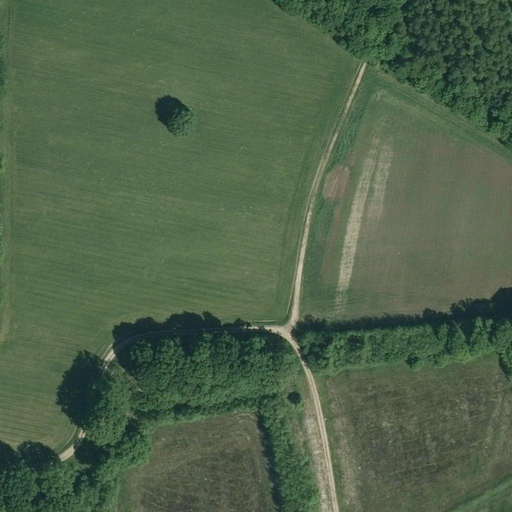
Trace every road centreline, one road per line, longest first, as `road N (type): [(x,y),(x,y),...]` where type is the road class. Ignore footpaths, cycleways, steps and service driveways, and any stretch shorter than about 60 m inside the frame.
road 1 (track): [(285,334),(320,169),(367,57)]
road 2 (track): [(335,511),(318,409),(285,334)]
road 3 (track): [(367,57),(511,138)]
